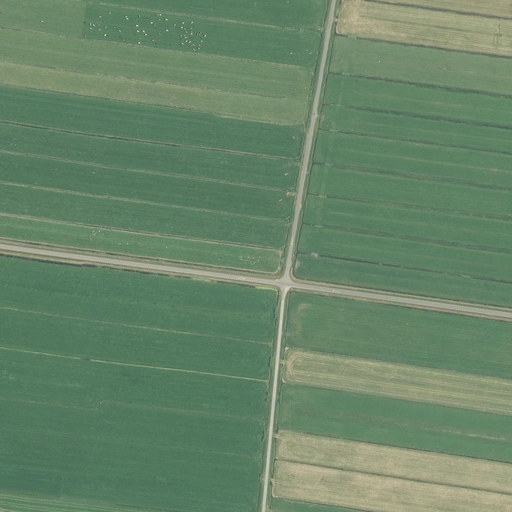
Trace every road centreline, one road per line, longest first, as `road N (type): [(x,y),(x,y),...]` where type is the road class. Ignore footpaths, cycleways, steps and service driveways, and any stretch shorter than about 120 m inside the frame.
road 1 (unclassified): [(284,283),(333,0)]
road 2 (tertiary): [(284,283),(0,245)]
road 3 (tertiary): [(511,316),(284,283)]
road 4 (unclassified): [(264,511),(284,283)]
